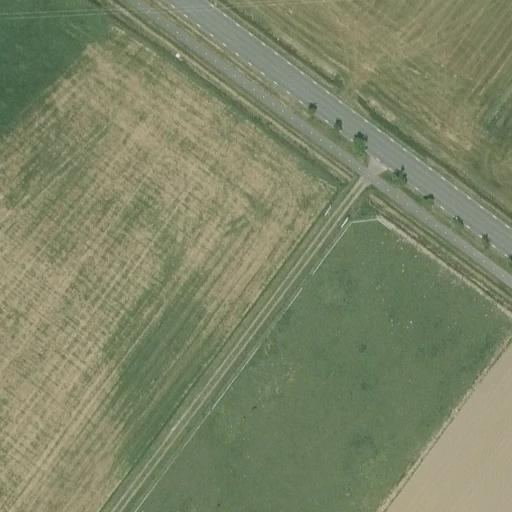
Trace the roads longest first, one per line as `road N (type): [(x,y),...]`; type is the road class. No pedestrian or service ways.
road 1 (track): [(382,154),(114,511)]
road 2 (unclassified): [(511,250),(175,0)]
